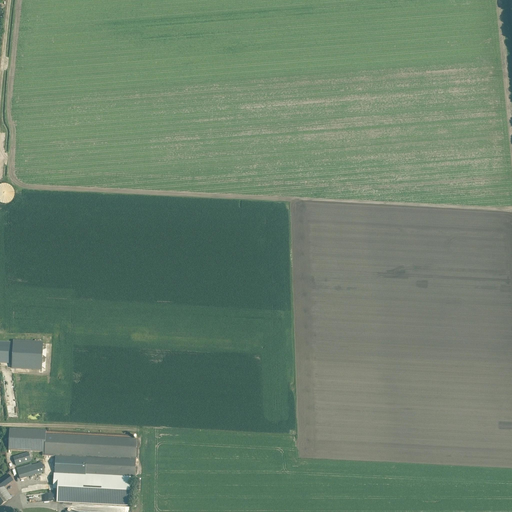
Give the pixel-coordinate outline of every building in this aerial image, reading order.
[(0,202),(1,203),(2,203),(4,203),(5,204),(7,203),(9,203),(11,202),(12,201),(13,199),(14,197),(14,195),(15,194),(14,192),(14,190),(13,188),(12,187),(9,185),(7,184),(6,184),(4,184),(2,184),(1,185),(0,184),(0,202)] [(0,341),(0,362),(13,363),(13,367),(43,368),(43,342),(13,341),(13,342),(0,341)] [(137,439),(46,434),(46,430),(10,429),(8,450),(42,452),(42,455),(56,456),(55,473),(54,473),(53,489),(57,489),(57,502),(129,506),(131,477),(135,477),(137,439)] [(13,457),(16,466),(31,461),(29,452),(13,457)] [(35,464),(38,474),(45,472),(41,462),(35,464)] [(0,505),(1,506),(12,498),(4,487),(13,481),(9,474),(0,480),(0,505)]
